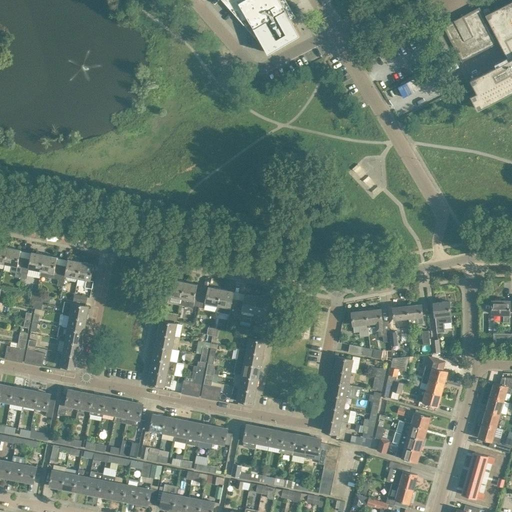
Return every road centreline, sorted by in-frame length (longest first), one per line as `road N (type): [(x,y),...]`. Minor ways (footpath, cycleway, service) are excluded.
road 1 (residential): [(438,265),(440,211),(332,33)]
road 2 (residential): [(313,430),(80,386)]
road 3 (unclassified): [(339,286),(109,246)]
road 4 (residential): [(332,33),(250,64),(193,0)]
road 5 (residential): [(435,511),(475,366)]
road 6 (residential): [(313,430),(339,286)]
road 7 (residential): [(80,386),(109,246)]
